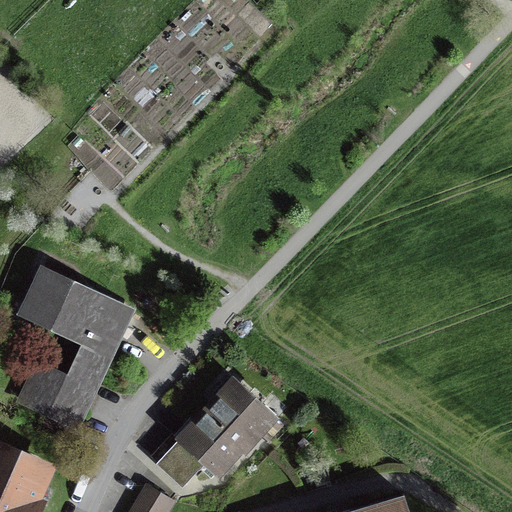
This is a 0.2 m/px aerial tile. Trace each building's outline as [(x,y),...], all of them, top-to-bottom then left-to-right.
[(105,299),(42,269),(26,305),(41,312),(37,320),(83,341),(66,378),(37,364),(21,400),(47,412),(50,405),(59,409),(58,410),(57,411),(57,412),(57,413),(57,414),(58,415),(58,416),(59,417),(60,418),(77,426),(126,321),(101,309),(105,299)] [(286,412),(236,370),(178,440),(227,481),(286,412)] [(27,511),(47,468),(0,447),(0,511),(27,511)] [(171,511),(179,499),(148,481),(129,511),(171,511)] [(415,511),(409,489),(330,511),(415,511)]
